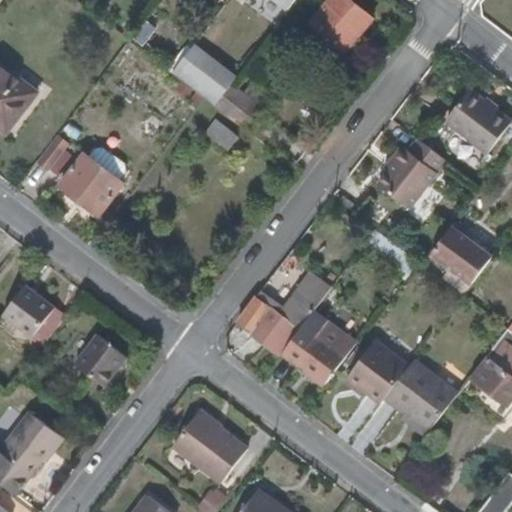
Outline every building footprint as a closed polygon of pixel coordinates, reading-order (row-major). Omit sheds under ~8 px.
[(275,0),(290,11),(298,0),(275,0)] [(354,0),(331,0),(313,21),(349,51),(376,18),(354,0)] [(150,22),(137,39),(145,45),(159,29),(150,22)] [(217,108),(236,84),(239,79),(197,46),(174,75),(204,97),(217,108)] [(0,64),(0,119),(11,127),(37,94),(0,64)] [(222,112),(247,131),(270,99),(252,84),(246,92),(236,84),(217,108),(222,112)] [(511,122),(470,92),(446,124),(488,155),(511,122)] [(219,119),(209,132),(230,150),(240,137),(219,119)] [(70,144),(58,135),(38,161),(50,170),(70,144)] [(449,163),(420,142),(410,154),(403,149),(393,160),(393,161),(398,164),(391,173),(380,186),(412,211),(449,163)] [(88,155),(63,187),(101,215),(125,182),(88,155)] [(398,164),(393,161),(386,169),(391,173),(398,164)] [(467,295),(496,258),(454,228),(433,256),(451,271),(446,279),(467,295)] [(401,247),(377,229),(367,243),(391,261),(401,247)] [(286,307),(263,290),(238,323),(279,354),(298,328),(301,330),(315,311),(333,288),(312,273),(286,307)] [(58,309),(28,285),(4,315),(35,338),(58,309)] [(315,311),(301,330),(283,353),(324,385),(357,344),(315,311)] [(511,332),(510,331),(474,378),(510,405),(511,403),(511,332)] [(102,334),(82,360),(111,383),(131,357),(102,334)] [(377,342),(350,377),(383,401),(410,368),(377,342)] [(418,361),(391,398),(410,413),(435,431),(461,395),(418,361)] [(34,411),(3,451),(33,475),(54,450),(56,451),(67,436),(34,411)] [(200,413),(176,445),(224,483),(249,450),(200,413)] [(406,418),(431,436),(435,431),(410,413),(406,418)] [(481,511),(507,511),(511,506),(511,472),(511,473),(481,511)] [(198,509),(204,511),(218,511),(227,495),(209,486),(198,509)] [(288,511),(261,492),(247,511),(288,511)] [(168,511),(148,497),(136,511),(168,511)]
